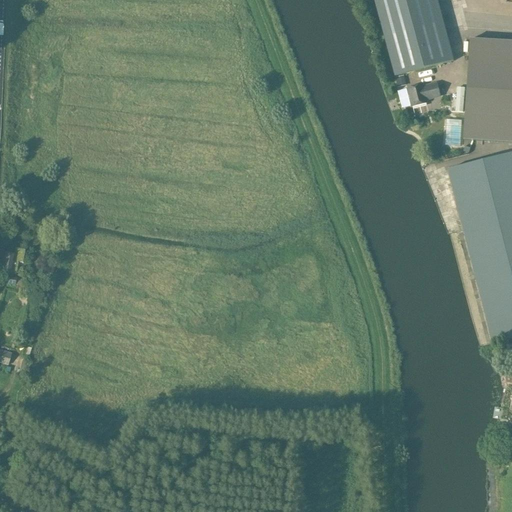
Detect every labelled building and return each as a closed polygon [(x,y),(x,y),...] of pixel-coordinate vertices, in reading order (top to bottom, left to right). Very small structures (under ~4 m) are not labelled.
[(436,0),(374,0),(395,77),(453,62),(436,0)] [(511,43),(470,40),(463,140),(511,143),(511,43)] [(412,108),(427,104),(426,100),(440,97),(437,84),(423,88),(422,85),(407,89),(412,108)] [(511,340),(511,153),(447,170),(491,345),(511,340)] [(15,248),(14,255),(3,253),(0,270),(0,272),(12,274),(12,273),(16,273),(18,263),(22,263),(25,250),(15,248)] [(6,277),(4,283),(18,286),(19,279),(6,277)] [(0,363),(7,366),(10,354),(0,350),(0,363)] [(22,360),(19,371),(18,372),(27,375),(30,362),(22,360)]
